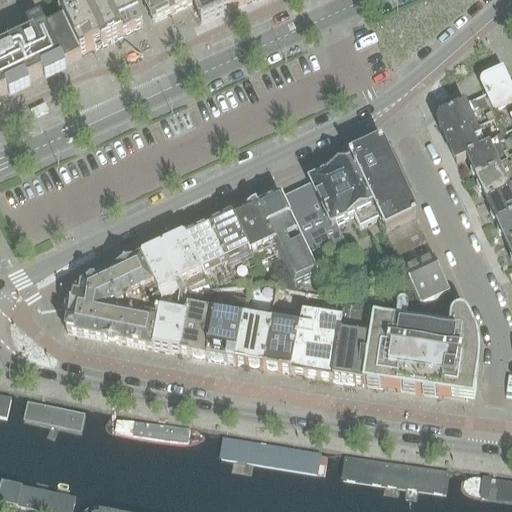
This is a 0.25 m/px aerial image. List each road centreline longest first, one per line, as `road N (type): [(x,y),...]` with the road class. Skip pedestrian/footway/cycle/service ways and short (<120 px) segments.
road 1 (secondary): [(485,450),(140,398),(17,368),(0,356)]
road 2 (tertiary): [(0,287),(376,107)]
road 3 (residential): [(376,107),(398,130),(499,350),(485,450)]
road 4 (tertiary): [(326,17),(0,166)]
road 5 (tertiary): [(376,107),(505,0)]
